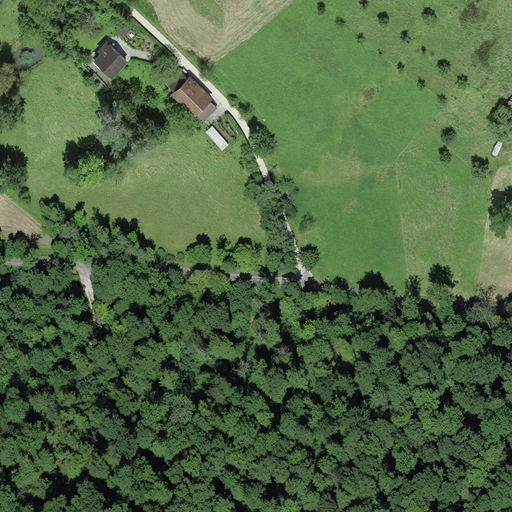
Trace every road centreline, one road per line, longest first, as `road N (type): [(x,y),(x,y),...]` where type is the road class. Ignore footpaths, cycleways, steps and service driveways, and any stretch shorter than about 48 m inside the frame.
road 1 (track): [(511,304),(0,258)]
road 2 (track): [(257,278),(253,341),(231,370),(78,473),(0,501)]
road 3 (track): [(118,0),(241,124),(305,283)]
road 4 (track): [(0,178),(50,218),(82,263),(97,332),(83,358),(0,401)]
road 5 (track): [(231,370),(417,386),(511,420)]
